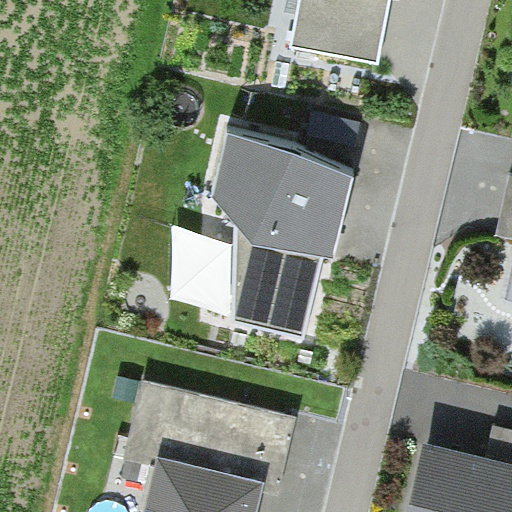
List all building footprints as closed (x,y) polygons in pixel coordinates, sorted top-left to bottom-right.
[(295,0),(286,43),(382,62),(394,0),(295,0)] [(356,175),(228,133),(218,202),(237,229),(236,323),(305,338),(326,266),(339,267),(356,175)] [(511,176),(508,176),(494,237),(511,241),(511,176)] [(511,511),(511,471),(420,452),(406,511),(511,511)] [(262,511),(268,490),(156,464),(145,511),(262,511)]
